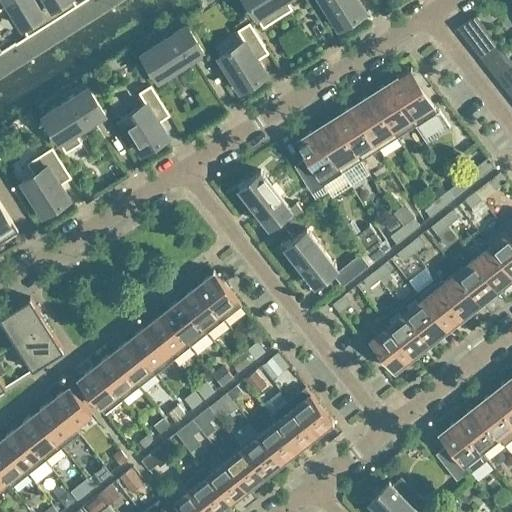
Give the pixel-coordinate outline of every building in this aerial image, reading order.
[(16,43),(52,20),(39,0),(0,0),(0,8),(8,4),(27,34),(15,42),(16,43)] [(73,0),(39,0),(52,20),(83,0),(80,0),(76,3),(73,0)] [(286,0),(245,0),(263,27),(292,9),(286,0)] [(357,0),(321,0),(339,28),(365,11),(357,0)] [(511,0),(503,0),(511,11),(511,0)] [(466,40),(483,27),(473,16),(456,27),(466,40)] [(257,59),(268,52),(249,22),(248,22),(246,18),(235,25),(237,29),(243,39),(218,55),(241,90),(266,74),(257,59)] [(158,79),(203,50),(187,24),(141,53),(158,79)] [(498,76),(511,65),(511,64),(507,59),(493,70),(498,76)] [(503,83),(511,75),(511,65),(498,76),(503,83)] [(439,110),(407,70),(388,82),(415,125),(439,110)] [(415,125),(388,82),(370,94),(397,137),(415,125)] [(159,121),(170,114),(151,84),(138,92),(145,102),(120,117),(142,152),(168,136),(159,121)] [(75,132),(105,113),(88,87),(43,116),(65,152),(82,142),(75,132)] [(397,137),(370,94),(351,105),(379,148),(397,137)] [(379,148),(351,105),(333,117),(360,160),(379,148)] [(360,160),(333,117),(315,128),(342,172),(360,160)] [(342,172),(315,128),(296,140),(323,184),(342,172)] [(43,215),(69,198),(60,184),(71,177),(52,146),(26,162),(33,173),(21,180),(43,215)] [(324,185),(306,157),(294,165),(312,193),(312,192),(310,189),(321,182),(323,186),(324,185)] [(481,176),(494,166),(493,163),(488,157),(474,168),(480,176),(481,176)] [(464,176),(453,185),(459,194),(470,185),(481,176),(480,176),(474,168),(464,176)] [(290,208),(260,170),(239,186),(269,225),(275,220),(281,228),(303,210),(297,203),(290,208)] [(495,189),(506,180),(501,174),(499,172),(488,180),(495,189)] [(454,198),(447,190),(441,181),(430,190),(436,198),(443,206),(454,198)] [(471,207),(481,199),(475,191),(465,199),(471,207)] [(430,216),(443,206),(436,198),(424,208),(430,216)] [(0,242),(18,231),(0,202),(0,242)] [(458,217),(452,209),(441,217),(448,225),(458,217)] [(511,215),(501,224),(511,237),(511,215)] [(394,216),(384,223),(390,231),(400,224),(394,216)] [(408,234),(420,224),(413,216),(402,226),(408,234)] [(448,225),(441,217),(431,226),(437,234),(448,225)] [(511,237),(501,224),(485,237),(511,271),(511,237)] [(367,225),(354,236),(365,249),(367,253),(379,244),(381,242),(367,225)] [(396,243),(408,234),(402,226),(390,235),(396,243)] [(336,266),(306,228),(285,245),(315,283),(336,266)] [(414,252),(424,244),(418,236),(407,244),(414,252)] [(511,276),(511,271),(485,237),(484,238),(489,244),(472,257),(497,288),(511,276)] [(374,261),(385,252),(379,244),(367,253),(374,261)] [(414,252),(407,244),(397,252),(403,260),(414,252)] [(342,285),(368,265),(368,264),(365,267),(357,257),(360,254),(359,254),(334,274),(342,285)] [(497,288),(472,257),(455,270),(480,301),(497,288)] [(379,279),(390,270),(384,262),(373,271),(379,279)] [(241,305),(216,272),(213,269),(213,270),(214,271),(197,284),(219,312),(224,318),(241,305)] [(480,301),(455,270),(439,283),(434,277),(463,315),(480,301)] [(379,279),(373,271),(363,279),(369,287),(379,279)] [(463,315),(434,277),(416,291),(446,328),(463,315)] [(219,312),(197,284),(180,298),(202,326),(201,327),(206,333),(224,318),(219,312)] [(446,328),(416,291),(416,292),(421,298),(405,310),(429,342),(446,328)] [(350,303),(343,294),(332,303),(334,305),(339,312),(350,303)] [(46,323),(30,297),(0,315),(0,318),(15,343),(46,323)] [(202,326),(180,298),(163,311),(185,339),(186,339),(190,345),(206,333),(201,327),(202,326)] [(429,342),(405,310),(388,324),(412,355),(429,342)] [(185,339),(163,311),(146,325),(168,353),(167,353),(172,360),(190,345),(186,339),(185,339)] [(63,350),(46,323),(15,343),(32,369),(63,350)] [(412,355),(388,324),(370,338),(394,369),(412,355)] [(168,353),(146,325),(129,338),(151,366),(167,353),(168,353)] [(151,366),(129,338),(112,351),(139,386),(156,372),(151,366)] [(257,340),(246,348),(254,358),(264,350),(257,340)] [(139,386),(112,351),(95,365),(122,399),(139,386)] [(231,360),(239,370),(250,361),(243,351),(231,360)] [(272,378),(283,369),(272,356),(261,365),(272,378)] [(122,399),(95,365),(77,379),(104,413),(122,399)] [(213,373),(222,384),(231,376),(223,365),(213,373)] [(244,379),(256,393),(267,384),(256,370),(244,379)] [(511,385),(507,379),(490,393),(511,420),(511,385)] [(214,390),(206,380),(197,388),(204,397),(214,390)] [(237,384),(227,392),(232,399),(243,391),(237,384)] [(92,413),(69,385),(52,399),(74,427),(75,426),(92,413)] [(332,420),(305,386),(288,399),(293,406),(315,434),(332,421),(333,422),(332,420)] [(194,390),(184,398),(192,407),(202,399),(194,390)] [(511,420),(490,393),(473,406),(498,437),(504,445),(511,438),(511,420)] [(226,406),(219,397),(209,405),(210,406),(216,414),(226,406)] [(74,427),(52,399),(35,412),(62,446),(80,432),(75,426),(74,427)] [(315,434),(293,406),(288,399),(270,414),(275,420),(276,419),(298,448),(315,434)] [(168,411),(175,420),(185,413),(178,404),(168,411)] [(199,427),(205,435),(215,427),(209,419),(216,414),(210,406),(203,411),(193,419),(199,427)] [(498,437),(473,406),(456,419),(481,450),(498,437)] [(62,446),(35,412),(18,425),(45,460),(62,446)] [(169,425),(162,416),(153,424),(160,432),(169,425)] [(193,432),(199,427),(193,419),(186,424),(176,432),(189,450),(200,442),(193,432)] [(276,419),(275,420),(259,433),(281,461),(298,448),(276,419)] [(487,458),(481,450),(456,419),(439,433),(469,472),(487,458)] [(27,474),(45,460),(18,425),(1,439),(23,467),(22,467),(27,474)] [(147,433),(138,440),(144,446),(153,440),(147,433)] [(281,461),(259,433),(242,446),(264,474),(281,461)] [(160,445),(167,454),(177,445),(170,436),(160,445)] [(23,467),(1,439),(0,439),(0,472),(6,480),(11,486),(27,474),(22,467),(23,467)] [(467,470),(447,444),(436,453),(456,479),(457,479),(454,475),(464,468),(467,471),(467,470)] [(169,458),(159,446),(149,453),(159,466),(169,458)] [(264,474),(242,446),(225,460),(247,488),(264,474)] [(111,454),(120,464),(127,458),(119,448),(111,454)] [(247,488),(225,460),(208,472),(208,473),(230,501),(247,488)] [(110,473),(104,464),(94,472),(100,481),(110,473)] [(215,511),(230,501),(208,473),(208,472),(203,466),(185,481),(190,487),(190,486),(210,511),(215,511)] [(131,491),(143,481),(132,467),(119,476),(131,491)] [(92,486),(85,478),(75,486),(81,494),(92,486)] [(418,494),(410,502),(389,480),(379,490),(375,486),(366,495),(382,511),(425,511),(431,507),(418,494)] [(107,504),(120,494),(111,483),(98,493),(107,504)] [(210,511),(190,486),(190,487),(173,500),(182,511),(210,511)] [(67,489),(57,497),(65,507),(75,499),(67,489)] [(85,503),(91,511),(95,511),(105,504),(97,494),(85,503)] [(169,511),(165,506),(159,499),(142,511),(169,511)] [(41,511),(58,511),(52,503),(41,511)]
